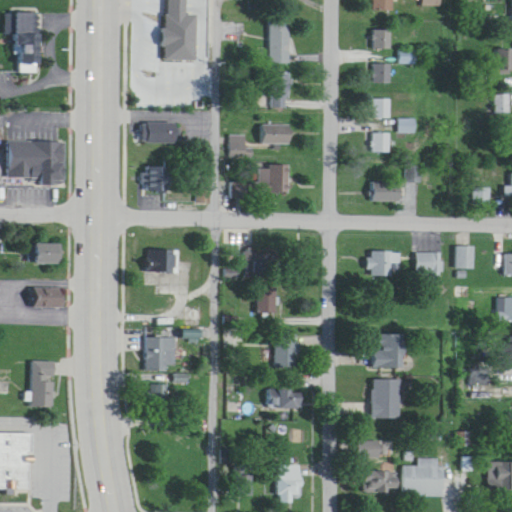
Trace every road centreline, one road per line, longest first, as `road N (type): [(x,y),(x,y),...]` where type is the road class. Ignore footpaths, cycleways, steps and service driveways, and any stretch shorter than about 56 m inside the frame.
road 1 (primary): [(114,511),(95,382),(97,0)]
road 2 (residential): [(324,511),(335,0)]
road 3 (residential): [(511,214),(0,204)]
